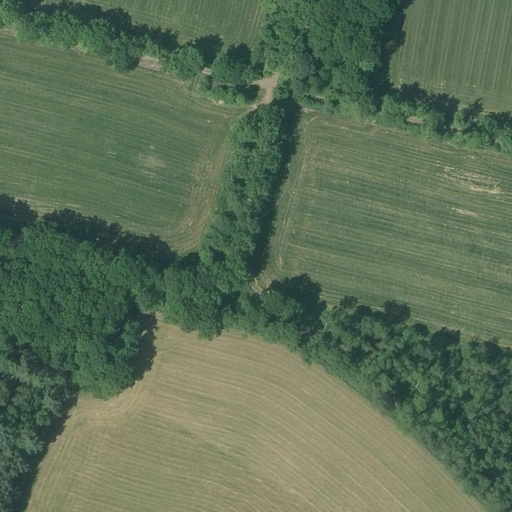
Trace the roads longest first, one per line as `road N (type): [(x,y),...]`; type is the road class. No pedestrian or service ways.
road 1 (track): [(0,243),(511,374)]
road 2 (track): [(269,86),(0,21)]
road 3 (track): [(269,86),(511,146)]
road 4 (track): [(269,86),(217,298)]
